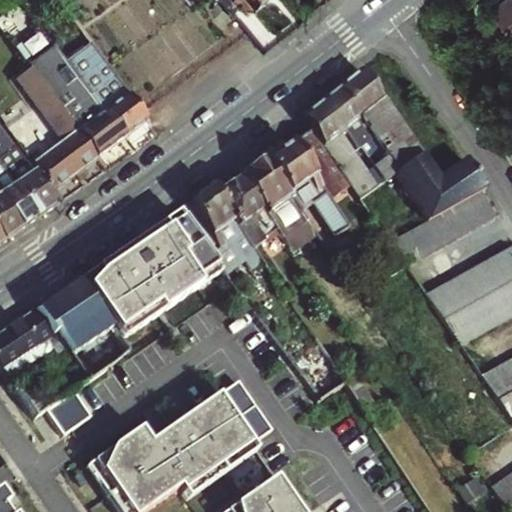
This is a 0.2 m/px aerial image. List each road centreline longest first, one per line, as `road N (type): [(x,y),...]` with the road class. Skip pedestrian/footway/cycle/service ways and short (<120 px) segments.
road 1 (secondary): [(382,7),(0,291)]
road 2 (residential): [(382,7),(511,198)]
